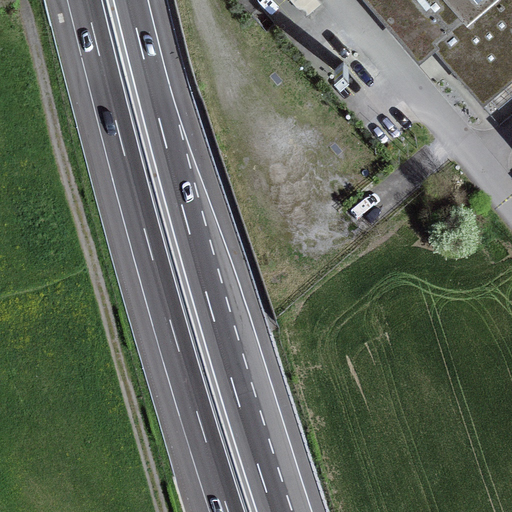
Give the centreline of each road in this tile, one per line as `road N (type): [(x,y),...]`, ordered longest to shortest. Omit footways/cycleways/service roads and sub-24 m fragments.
road 1 (motorway): [(273,511),(129,0)]
road 2 (motorway): [(85,0),(228,511)]
road 3 (track): [(21,0),(162,511)]
road 4 (unknown): [(214,0),(278,189),(296,223),(312,233),(328,233),(420,172),(480,157)]
road 5 (unclassified): [(511,196),(348,0)]
